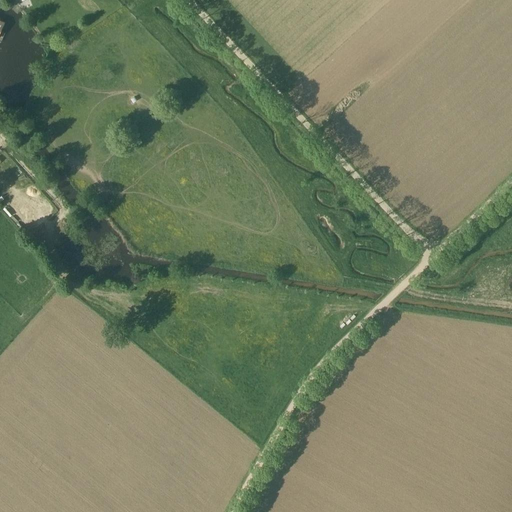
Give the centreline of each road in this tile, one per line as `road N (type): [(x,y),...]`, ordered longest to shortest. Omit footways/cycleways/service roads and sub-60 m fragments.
road 1 (unclassified): [(432,255),(186,0)]
road 2 (unclassified): [(231,511),(311,375),(432,255)]
